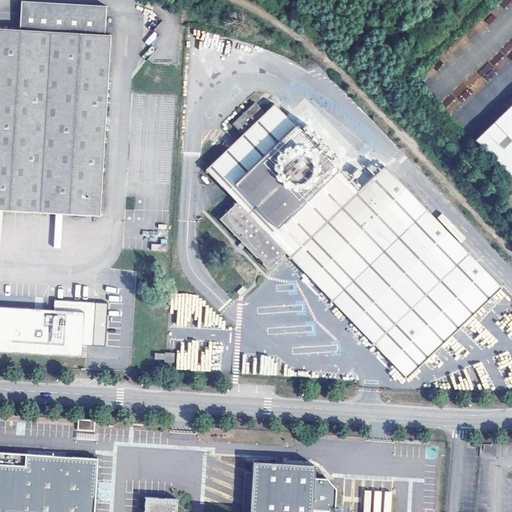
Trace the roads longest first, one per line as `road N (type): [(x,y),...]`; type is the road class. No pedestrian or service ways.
road 1 (unclassified): [(0,389),(511,416)]
road 2 (track): [(238,0),(330,61),(511,251)]
road 3 (unknown): [(371,412),(380,454),(185,440)]
road 4 (unknown): [(0,429),(127,438)]
